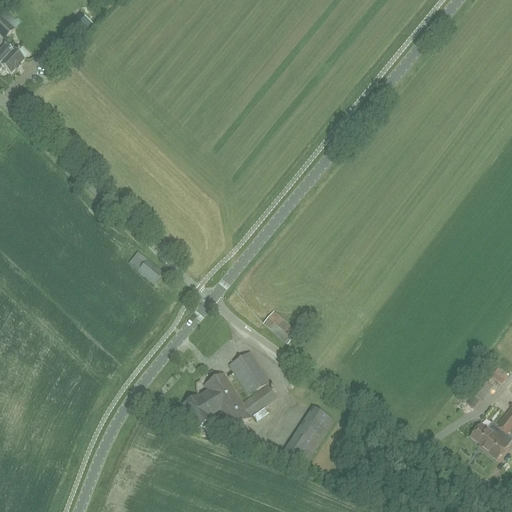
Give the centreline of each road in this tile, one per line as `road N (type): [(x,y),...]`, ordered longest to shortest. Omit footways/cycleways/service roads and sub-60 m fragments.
road 1 (secondary): [(208,302),(458,0)]
road 2 (unclassified): [(511,511),(208,302)]
road 3 (unclassified): [(208,302),(0,100)]
road 4 (secondary): [(81,511),(128,404),(208,302)]
